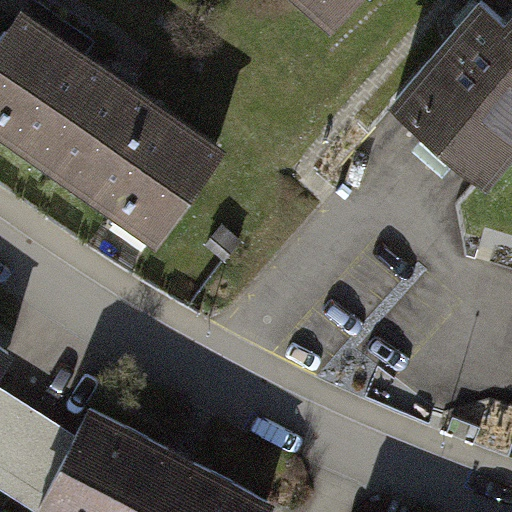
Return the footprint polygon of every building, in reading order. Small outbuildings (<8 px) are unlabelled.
[(309,0),(344,30),(370,0),(309,0)] [(511,27),(488,7),(397,110),(490,191),(511,165),(511,27)] [(0,49),(0,127),(163,243),(226,154),(26,13),(0,49)] [(0,391),(16,370),(0,358),(0,391)] [(0,494),(25,511),(40,511),(74,442),(0,395),(0,494)] [(40,511),(278,511),(280,510),(87,416),(74,442),(40,511)]
